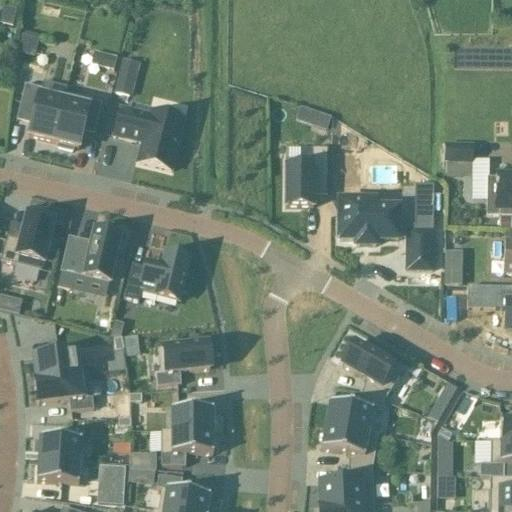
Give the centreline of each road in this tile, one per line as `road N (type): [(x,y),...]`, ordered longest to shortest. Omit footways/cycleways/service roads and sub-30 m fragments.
road 1 (residential): [(294,268),(248,240),(0,176)]
road 2 (residential): [(277,511),(272,323),(294,268)]
road 3 (residential): [(511,381),(474,369),(294,268)]
road 4 (track): [(199,226),(204,0)]
road 5 (residential): [(0,350),(8,434),(0,511)]
